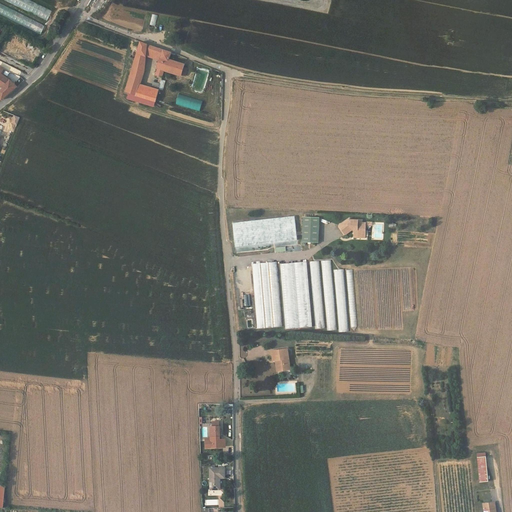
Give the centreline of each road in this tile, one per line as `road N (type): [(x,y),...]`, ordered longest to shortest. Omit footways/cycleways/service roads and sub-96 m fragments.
road 1 (track): [(511,101),(367,92),(227,71)]
road 2 (residential): [(240,511),(228,261)]
road 3 (residential): [(228,261),(221,204),(227,71)]
road 4 (residential): [(227,71),(76,14)]
road 5 (residential): [(0,107),(37,72),(76,14)]
